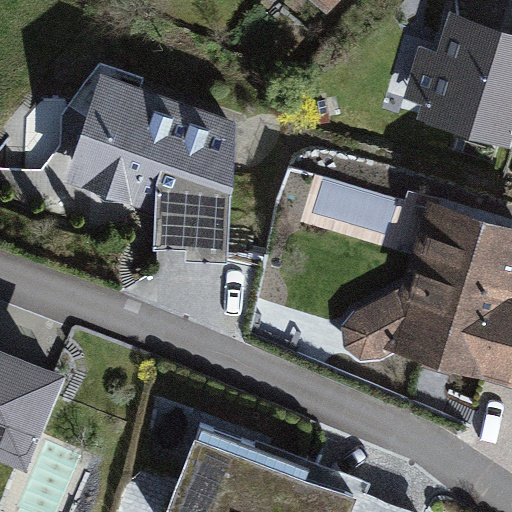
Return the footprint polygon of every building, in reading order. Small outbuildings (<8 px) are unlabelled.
[(312,0),(331,15),(343,0),(312,0)] [(511,28),(450,9),(438,47),(420,42),(402,98),(421,103),(418,115),(511,144),(511,28)] [(237,120),(101,72),(62,181),(154,214),(153,250),(184,251),(184,262),(231,264),(237,120)] [(511,220),(430,197),(403,287),(355,310),(341,326),(344,346),(361,359),(380,357),(397,350),(511,386),(511,220)] [(67,370),(0,343),(0,457),(28,468),(67,370)] [(369,484),(197,422),(164,511),(412,511),(365,495),(369,484)]
